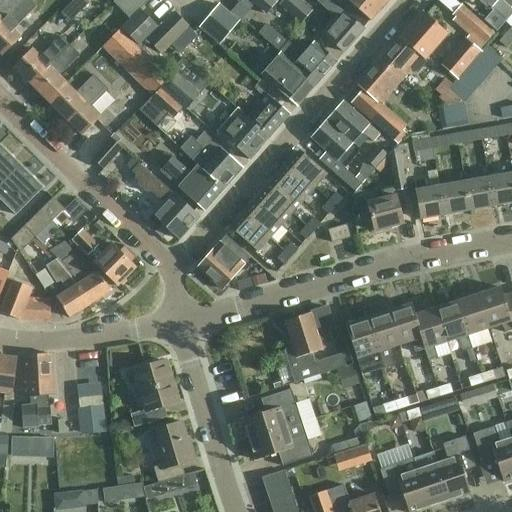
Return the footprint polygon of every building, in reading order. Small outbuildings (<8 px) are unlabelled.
[(23,0),(21,3),(0,23),(0,54),(2,56),(21,38),(13,30),(37,7),(29,0),(23,0)] [(0,23),(21,3),(23,0),(9,0),(4,6),(1,3),(0,4),(0,23)] [(86,0),(74,0),(61,13),(70,22),(89,3),(86,0)] [(131,19),(140,10),(140,9),(149,0),(116,0),(114,2),(131,19)] [(249,0),(266,15),(277,2),(273,0),(249,0)] [(298,0),(284,0),(280,5),(301,23),(312,11),(298,0)] [(344,53),(364,30),(329,0),(319,0),(318,2),(336,18),(322,33),(344,53)] [(346,0),(371,22),(390,0),(346,0)] [(472,0),(484,0),(492,7),(506,19),(511,12),(511,10),(510,9),(511,9),(500,0),(467,0),(470,3),(472,0)] [(511,0),(500,0),(511,9),(511,7),(511,0)] [(220,3),(199,27),(219,45),(240,21),(220,3)] [(454,17),(451,21),(481,47),(494,33),(461,4),(451,14),(454,17)] [(122,29),(139,46),(140,47),(159,28),(140,10),(131,19),(122,29)] [(162,55),(190,27),(175,12),(147,40),(162,55)] [(422,13),(379,62),(401,81),(411,69),(418,74),(428,62),(426,59),(447,35),(422,13)] [(267,25),(259,34),(280,52),(317,84),(336,62),(314,42),(310,47),(301,39),(295,46),(289,41),(288,42),(267,25)] [(511,41),(511,26),(511,27),(498,42),(506,49),(511,41)] [(91,59),(108,76),(139,46),(122,29),(91,59)] [(13,68),(31,85),(70,46),(61,37),(40,57),(32,49),(13,68)] [(455,80),(479,53),(464,40),(440,68),(455,80)] [(31,85),(48,102),(66,83),(59,76),(80,56),(70,46),(31,85)] [(140,47),(139,46),(108,76),(108,77),(106,78),(139,110),(161,88),(171,78),(140,47)] [(485,47),(478,56),(494,70),(501,61),(485,47)] [(297,106),(317,84),(280,52),(281,53),(261,75),(297,106)] [(494,70),(478,56),(471,64),(486,78),(494,70)] [(358,86),(346,99),(394,141),(405,127),(380,105),(401,81),(379,62),(358,86)] [(471,64),(463,73),(479,87),(486,78),(471,64)] [(162,88),(186,109),(200,94),(176,73),(162,88)] [(479,87),(463,73),(456,81),(471,95),(479,87)] [(48,102),(65,119),(101,83),(93,75),(76,93),(66,83),(48,102)] [(444,78),(435,89),(442,95),(451,85),(444,78)] [(448,90),(464,103),(471,95),(456,81),(448,90)] [(101,83),(65,119),(82,136),(101,117),(91,108),(108,90),(101,83)] [(188,112),(161,88),(152,98),(179,121),(188,112)] [(238,109),(238,110),(270,137),(290,115),(267,96),(248,118),(238,109)] [(343,103),(326,122),(352,144),(353,143),(362,133),(373,143),(379,135),(343,103)] [(464,103),(443,107),(445,118),(466,114),(464,103)] [(502,119),(511,116),(511,105),(500,108),(502,119)] [(130,106),(123,113),(129,119),(136,112),(130,106)] [(270,137),(238,110),(218,132),(250,160),(270,137)] [(466,114),(445,118),(447,128),(468,125),(466,114)] [(352,144),(326,122),(311,139),(327,153),(320,160),(355,191),(365,180),(359,175),(355,179),(343,169),(360,150),(353,143),(352,144)] [(482,140),(506,136),(504,126),(480,130),(482,140)] [(458,144),(482,140),(480,130),(456,134),(458,144)] [(191,160),(199,167),(224,190),(243,168),(204,133),(196,142),(203,148),(191,160)] [(432,149),(458,144),(456,134),(431,139),(432,149)] [(92,159),(104,170),(123,148),(111,138),(92,159)] [(434,160),(432,149),(431,139),(412,142),(416,163),(434,160)] [(0,145),(0,188),(21,167),(0,145)] [(407,145),(399,146),(400,155),(409,154),(407,145)] [(375,169),(387,156),(377,146),(365,159),(375,169)] [(395,192),(407,190),(400,155),(399,146),(389,158),(395,189),(383,192),(384,198),(368,203),(376,232),(403,226),(395,192)] [(287,166),(313,189),(325,176),(299,152),(287,166)] [(224,190),(199,167),(192,175),(186,170),(186,169),(172,157),(160,171),(179,189),(204,212),(224,190)] [(134,159),(126,167),(132,172),(139,164),(134,159)] [(199,218),(155,178),(139,164),(132,172),(136,175),(135,177),(138,180),(139,186),(146,193),(152,192),(164,203),(153,216),(162,224),(169,230),(180,240),(199,218)] [(302,201),(313,189),(287,166),(276,178),(302,201)] [(21,167),(0,188),(0,200),(17,216),(44,189),(21,167)] [(511,203),(511,172),(488,177),(493,206),(511,203)] [(493,206),(488,177),(464,181),(469,211),(493,206)] [(265,190),(291,214),(302,201),(276,178),(265,190)] [(469,211),(464,181),(440,186),(445,215),(469,211)] [(445,215),(440,186),(415,190),(420,219),(445,215)] [(254,203),(280,226),(291,214),(265,190),(254,203)] [(336,192),(328,202),(335,208),(343,198),(336,192)] [(19,252),(54,219),(63,210),(64,209),(52,197),(10,240),(19,252)] [(64,209),(63,210),(64,211),(70,217),(74,221),(87,209),(76,197),(64,209)] [(335,208),(328,202),(322,209),(328,215),(335,208)] [(243,215),(269,239),(280,226),(254,203),(243,215)] [(64,211),(63,210),(54,219),(61,227),(70,217),(64,211)] [(269,239),(243,215),(231,229),(257,252),(269,239)] [(314,217),(306,227),(313,233),(321,224),(314,217)] [(99,221),(94,226),(100,232),(105,227),(99,221)] [(162,224),(155,231),(162,238),(169,230),(162,224)] [(332,242),(350,237),(347,225),(329,229),(332,242)] [(313,233),(306,227),(299,234),(306,240),(313,233)] [(118,287),(135,271),(136,269),(130,264),(135,258),(125,248),(119,253),(112,246),(104,253),(91,240),(89,241),(81,233),(73,242),(118,287)] [(222,290),(250,259),(226,238),(220,243),(197,268),(222,290)] [(291,242),(283,251),(291,258),(298,249),(291,242)] [(291,258),(283,251),(277,259),(284,265),(291,258)] [(58,258),(56,260),(64,269),(92,304),(111,292),(98,273),(87,280),(82,271),(84,270),(74,254),(60,262),(58,258)] [(51,256),(43,261),(46,266),(54,261),(51,256)] [(69,318),(92,304),(64,269),(56,260),(54,261),(46,266),(57,283),(61,281),(68,292),(57,299),(69,318)] [(0,269),(0,298),(10,273),(0,269)] [(265,275),(252,278),(254,287),(255,287),(268,284),(267,283),(265,275)] [(252,278),(238,282),(240,291),(254,287),(252,278)] [(0,312),(0,313),(18,320),(28,300),(32,289),(12,281),(0,312)] [(478,295),(489,329),(502,324),(505,333),(511,330),(511,293),(503,296),(500,288),(478,295)] [(468,336),(489,329),(478,295),(457,302),(468,336)] [(18,320),(36,321),(37,300),(28,300),(18,320)] [(37,300),(36,321),(49,322),(50,301),(37,300)] [(476,361),(468,336),(457,302),(436,309),(447,342),(458,339),(462,351),(466,350),(470,363),(476,361)] [(415,353),(425,350),(414,316),(415,316),(411,304),(389,311),(400,345),(412,341),(415,353)] [(284,351),(295,383),(346,366),(342,354),(315,363),(312,354),(323,350),(320,341),(332,338),(330,331),(336,329),(329,308),(284,322),(293,348),(284,351)] [(425,350),(428,361),(438,358),(434,347),(447,342),(436,309),(415,316),(414,316),(425,350)] [(383,365),(384,368),(395,365),(389,348),(400,345),(389,311),(368,318),(383,365)] [(368,318),(346,325),(357,359),(362,376),(384,369),(383,365),(368,318)] [(28,404),(52,402),(49,355),(24,357),(28,404)] [(0,392),(12,394),(17,359),(0,356),(0,392)] [(284,360),(271,364),(276,383),(289,380),(284,360)] [(164,406),(176,402),(164,362),(134,372),(146,411),(131,415),(135,428),(168,417),(164,406)] [(354,366),(338,371),(345,390),(361,385),(354,366)] [(481,375),(483,383),(495,379),(493,371),(481,375)] [(471,387),(483,383),(481,375),(469,379),(471,387)] [(438,388),(441,397),(452,393),(450,384),(438,388)] [(100,385),(77,387),(79,409),(102,407),(100,385)] [(493,385),(460,396),(465,409),(497,398),(493,385)] [(428,400),(441,397),(438,388),(426,392),(428,400)] [(265,412),(243,420),(250,440),(287,428),(302,423),(299,412),(291,389),(261,399),(265,412)] [(395,402),(398,410),(410,406),(407,398),(395,402)] [(366,402),(354,406),(359,422),(371,418),(366,402)] [(375,417),(398,410),(395,402),(372,409),(375,417)] [(2,424),(1,432),(11,433),(15,405),(4,404),(2,424)] [(21,405),(22,427),(39,426),(39,424),(51,423),(50,405),(36,406),(36,404),(21,405)] [(438,406),(426,409),(430,421),(441,417),(438,406)] [(418,408),(406,412),(409,421),(421,417),(418,408)] [(398,417),(387,420),(391,430),(401,427),(398,417)] [(421,417),(409,421),(413,433),(425,429),(421,417)] [(181,465),(194,461),(190,446),(188,446),(181,422),(150,431),(161,466),(153,468),(158,483),(159,483),(177,478),(184,475),(181,465)] [(356,438),(359,446),(366,444),(372,422),(361,425),(354,432),(356,438)] [(287,428),(250,440),(256,461),(278,453),(283,466),(313,457),(306,434),(302,423),(287,428)] [(504,482),(511,479),(511,440),(511,438),(500,442),(495,427),(473,434),(483,464),(496,460),(504,482)] [(11,437),(11,455),(23,456),(24,438),(11,437)] [(437,464),(450,500),(470,493),(463,471),(475,467),(465,437),(443,444),(448,460),(437,464)] [(356,438),(345,442),(347,450),(359,446),(356,438)] [(376,469),(408,459),(402,441),(370,451),(376,469)] [(367,447),(350,453),(354,467),(372,462),(367,447)] [(408,511),(415,511),(430,507),(413,458),(380,470),(389,496),(402,492),(408,511)] [(430,507),(450,500),(437,464),(418,470),(414,458),(413,458),(430,507)] [(289,485),(287,481),(284,471),(262,478),(267,492),(289,485)] [(184,475),(177,478),(181,490),(196,485),(193,473),(184,475)] [(134,476),(117,478),(118,486),(123,486),(135,484),(134,476)] [(158,483),(143,488),(147,500),(163,495),(159,483),(158,483)] [(270,503),(292,496),(289,485),(267,492),(270,503)] [(118,486),(103,489),(105,503),(125,500),(123,486),(118,486)] [(342,486),(309,497),(313,511),(379,511),(373,494),(360,499),(348,503),(347,501),(342,486)] [(97,491),(84,492),(85,507),(98,505),(97,491)] [(273,511),(275,511),(295,506),(292,496),(270,503),(273,511)]
